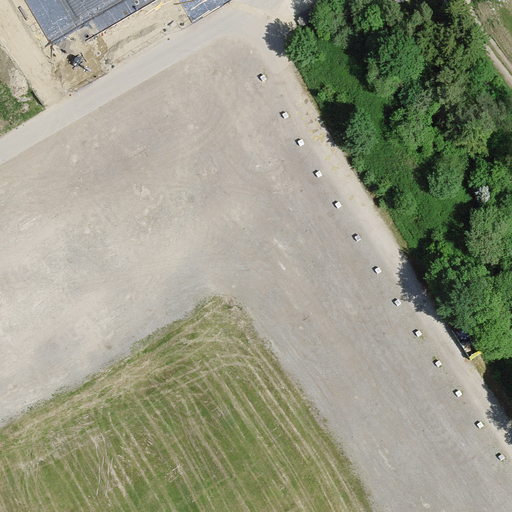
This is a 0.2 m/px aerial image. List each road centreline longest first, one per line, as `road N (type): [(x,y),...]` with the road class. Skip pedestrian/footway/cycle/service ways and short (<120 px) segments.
road 1 (residential): [(243,12),(511,436)]
road 2 (residential): [(0,153),(243,12)]
